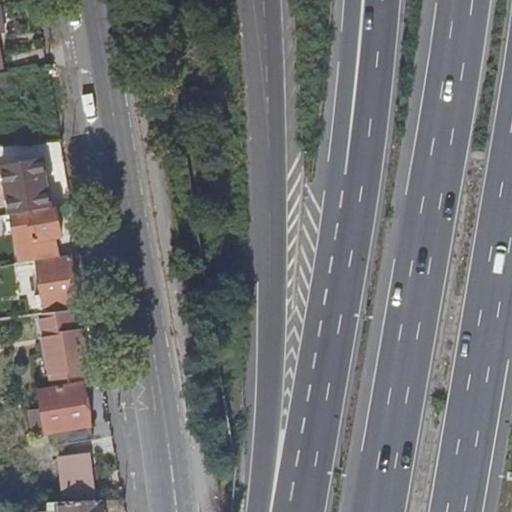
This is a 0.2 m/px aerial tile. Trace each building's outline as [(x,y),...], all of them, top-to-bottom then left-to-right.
[(15,215),(53,209),(52,206),(56,206),(53,193),(50,194),(44,160),(5,167),(5,171),(13,216),(15,215)] [(0,171),(0,214),(0,218),(3,217),(13,216),(5,171),(0,171)] [(63,238),(58,208),(53,209),(15,215),(21,264),(58,259),(55,239),(63,238)] [(15,265),(21,264),(15,215),(13,216),(3,217),(5,236),(11,235),(15,265)] [(47,314),(71,311),(70,305),(79,303),(72,259),(38,265),(38,308),(47,309),(47,314)] [(0,319),(19,318),(18,310),(0,312),(0,319)] [(75,331),(72,311),(71,311),(47,314),(43,314),(54,380),(89,375),(81,330),(75,331)] [(92,441),(83,385),(39,392),(43,410),(46,433),(57,432),(59,447),(92,441)] [(32,435),(46,433),(43,410),(28,413),(32,435)] [(66,503),(94,502),(88,456),(60,460),(66,503)] [(104,511),(104,502),(94,502),(66,503),(49,504),(49,511),(104,511)]
